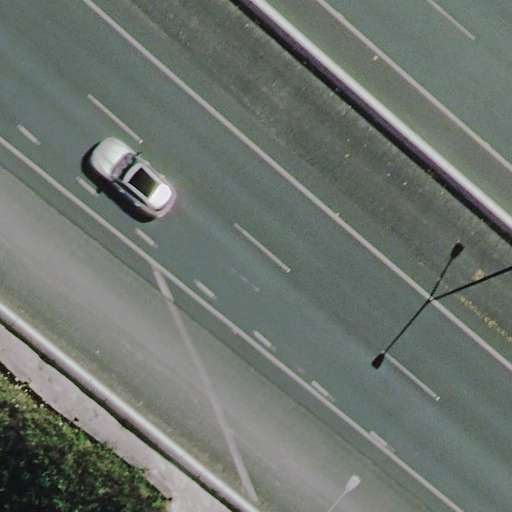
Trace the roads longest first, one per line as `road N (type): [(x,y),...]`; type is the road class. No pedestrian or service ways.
road 1 (motorway): [(511,456),(154,156)]
road 2 (motorway): [(154,156),(0,13)]
road 3 (motorway): [(154,156),(0,42)]
